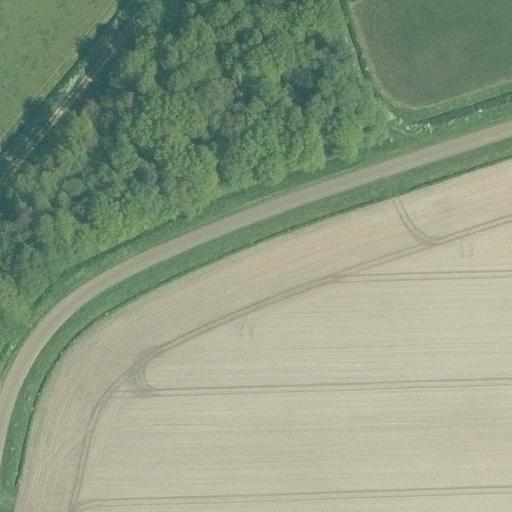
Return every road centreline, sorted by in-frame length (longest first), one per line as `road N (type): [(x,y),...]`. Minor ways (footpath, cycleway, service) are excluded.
road 1 (unclassified): [(0,428),(27,356),(54,319),(118,272),(511,128)]
road 2 (track): [(0,186),(156,0)]
